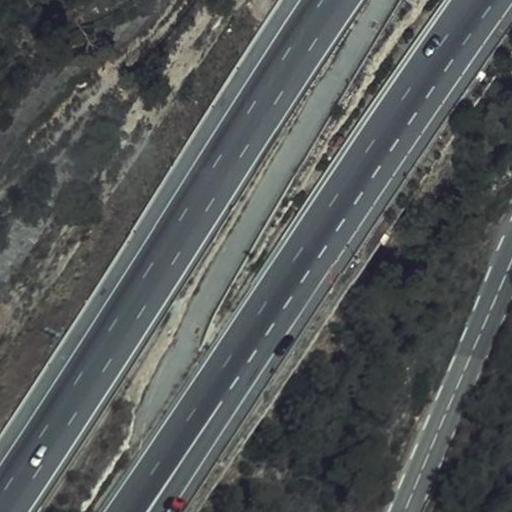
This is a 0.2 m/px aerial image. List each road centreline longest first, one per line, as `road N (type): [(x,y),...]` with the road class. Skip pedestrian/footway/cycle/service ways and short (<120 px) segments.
road 1 (motorway): [(331,0),(0,511)]
road 2 (motorway): [(263,309),(474,0)]
road 3 (secondary): [(511,261),(403,511)]
road 4 (motorway): [(125,511),(263,309)]
road 5 (motorway): [(151,511),(263,309)]
